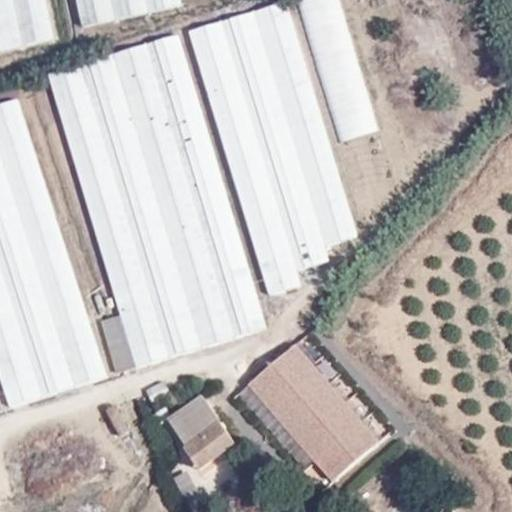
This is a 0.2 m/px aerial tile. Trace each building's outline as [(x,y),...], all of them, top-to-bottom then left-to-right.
[(0,0),(0,48),(52,38),(45,0),(0,0)] [(77,0),(83,27),(182,7),(181,0),(77,0)] [(339,0),(303,0),(299,1),(342,142),(379,131),(339,0)] [(289,1),(192,32),(267,297),(302,288),(298,272),(330,263),(327,248),(355,239),(289,1)] [(182,37),(80,67),(48,75),(76,166),(133,369),(265,331),(182,37)] [(19,100),(0,105),(0,381),(8,410),(103,380),(81,307),(51,204),(19,100)] [(308,336),(241,395),(325,492),(394,433),(308,336)] [(203,396),(169,419),(187,446),(184,448),(200,472),(237,447),(203,396)]
